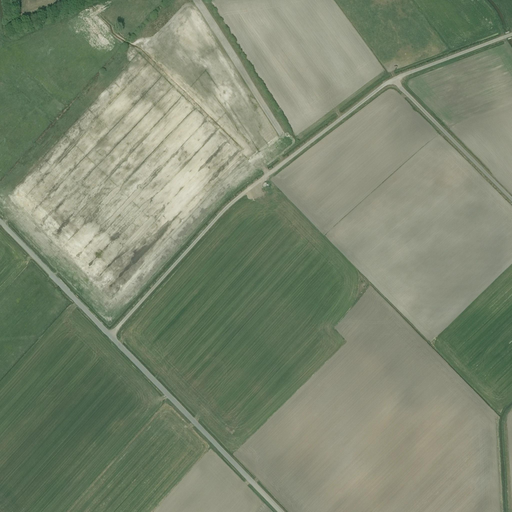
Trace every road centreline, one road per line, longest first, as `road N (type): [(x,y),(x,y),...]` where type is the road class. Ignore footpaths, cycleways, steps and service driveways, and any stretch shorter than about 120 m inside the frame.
road 1 (unclassified): [(114,336),(250,189),(392,79)]
road 2 (unclassified): [(114,336),(281,511)]
road 3 (unclassified): [(511,200),(392,79)]
road 4 (unclassified): [(0,219),(114,336)]
road 5 (unclassified): [(392,79),(511,33)]
